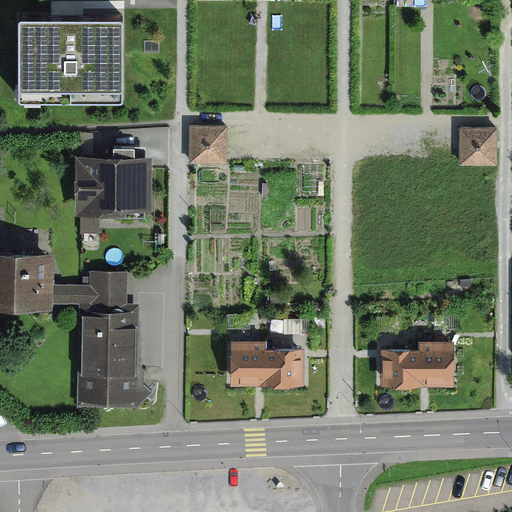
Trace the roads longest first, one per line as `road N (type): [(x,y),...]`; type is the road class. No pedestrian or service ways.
road 1 (tertiary): [(0,457),(340,440)]
road 2 (tertiary): [(340,440),(511,432)]
